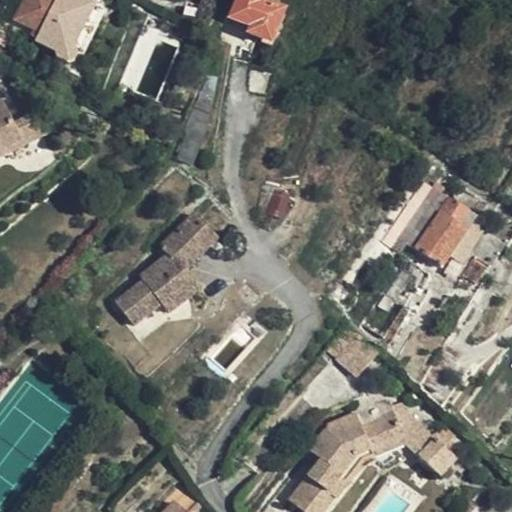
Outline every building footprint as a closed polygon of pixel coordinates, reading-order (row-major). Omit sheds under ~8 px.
[(26,0),(16,20),(37,31),(51,39),(67,5),(56,0),(26,0)] [(255,20),(263,5),(265,0),(240,0),(235,11),(255,20)] [(218,19),(223,6),(213,2),(208,15),(218,19)] [(284,14),(263,5),(255,20),(249,34),(271,44),(284,14)] [(46,48),(51,39),(37,31),(32,41),(46,48)] [(218,79),(207,77),(201,95),(178,152),(180,162),(194,166),(205,140),(214,103),(218,79)] [(0,150),(21,141),(13,125),(3,102),(7,100),(1,87),(0,87),(0,150)] [(0,158),(46,137),(48,136),(37,114),(13,125),(21,141),(0,150),(0,158)] [(416,250),(448,202),(423,184),(389,232),(403,242),(416,250)] [(290,196),(275,191),(267,215),(282,221),(290,196)] [(448,202),(416,250),(442,268),(475,221),(448,202)] [(186,271),(218,240),(194,216),(161,249),(169,258),(141,279),(144,284),(116,306),(133,327),(161,306),(168,316),(200,291),(186,271)] [(403,242),(389,232),(382,242),(396,251),(403,242)] [(360,379),(380,357),(353,332),(333,354),(360,379)] [(443,451),(431,439),(409,418),(400,395),(320,427),(304,448),(321,461),(318,466),(290,503),(301,511),(316,511),(330,495),(336,501),(364,464),(376,460),(373,453),(404,441),(407,448),(441,481),(456,464),(443,451)] [(443,426),(431,439),(443,451),(455,438),(443,426)] [(376,460),(407,448),(404,441),(373,453),(376,460)] [(301,452),(318,466),(321,461),(304,448),(301,452)] [(190,511),(202,500),(191,485),(166,511),(190,511)] [(327,511),(336,501),(330,495),(316,511),(327,511)]
